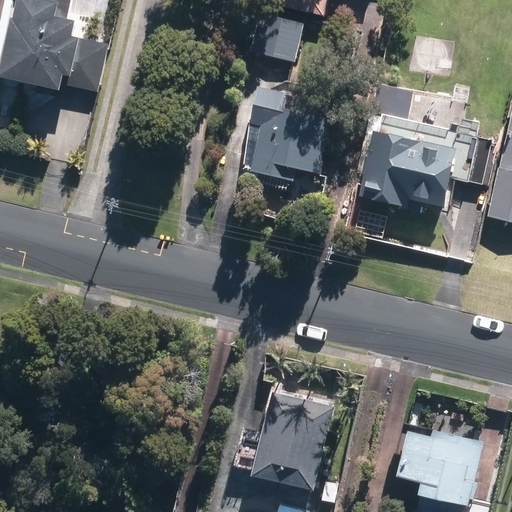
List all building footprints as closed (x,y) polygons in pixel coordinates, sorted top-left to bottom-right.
[(20,0),(4,71),(19,75),(18,80),(79,94),(81,88),(103,93),(113,49),(88,43),(91,30),(73,26),(79,0),(20,0)] [(294,0),(293,6),(336,17),(339,0),(294,0)] [(280,21),(271,56),(302,64),(311,29),(280,21)] [(342,112),(273,94),(265,126),(274,128),(262,173),(298,183),(301,171),(325,177),(342,112)] [(473,157),(392,136),(376,200),(457,221),(473,157)] [(511,171),(499,219),(511,222),(511,171)] [(340,408),(286,395),(269,466),(324,478),(340,408)] [(414,467),(445,474),(441,488),(478,497),(483,477),(480,476),(489,442),(424,426),(414,467)]
